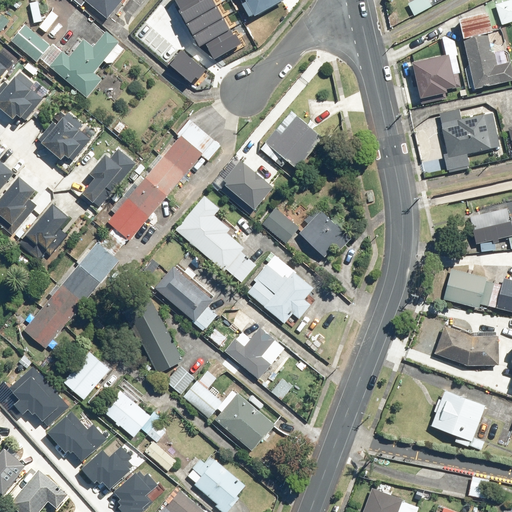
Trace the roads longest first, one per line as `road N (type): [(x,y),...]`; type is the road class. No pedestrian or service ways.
road 1 (tertiary): [(358,5),(402,199),(404,241),(309,511)]
road 2 (residential): [(246,91),(328,13),(358,5)]
